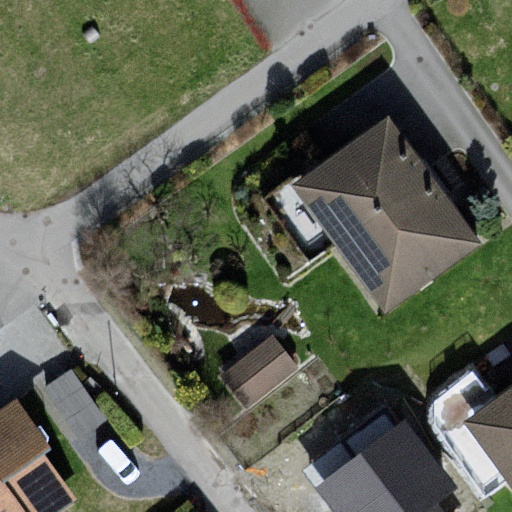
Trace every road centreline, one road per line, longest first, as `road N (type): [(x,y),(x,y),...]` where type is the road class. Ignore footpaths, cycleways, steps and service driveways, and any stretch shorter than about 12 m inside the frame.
road 1 (residential): [(370,0),(25,245)]
road 2 (residential): [(25,245),(230,511)]
